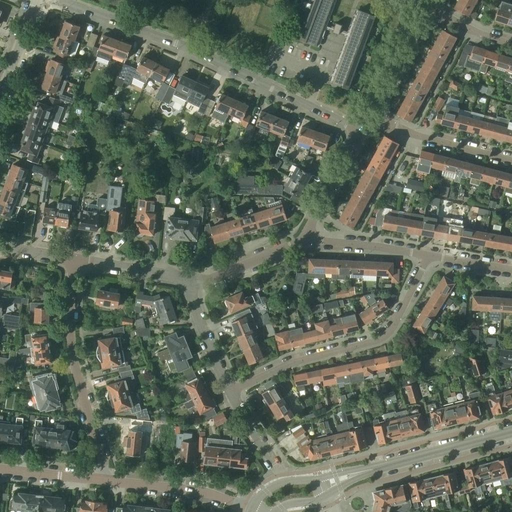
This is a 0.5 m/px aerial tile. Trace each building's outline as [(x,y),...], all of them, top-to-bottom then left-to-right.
[(333,0),(314,0),(310,12),(299,41),(316,47),(328,15),(333,0)] [(459,0),(455,8),(469,16),(477,0),(459,0)] [(495,20),(507,24),(511,12),(511,10),(511,4),(502,1),(500,8),(499,7),(495,20)] [(359,10),(332,83),(348,89),(375,16),(359,10)] [(61,34),(60,36),(75,41),(80,27),(66,21),(63,28),(61,27),(58,33),(61,34)] [(337,23),(336,24),(333,33),(339,35),(343,26),(337,23)] [(434,47),(448,54),(451,47),(455,50),(458,46),(454,44),(457,37),(443,30),(434,47)] [(94,47),(94,45),(98,34),(92,32),(87,45),(94,47)] [(104,35),(100,48),(94,45),(94,47),(87,66),(93,68),(97,56),(111,61),(113,55),(118,40),(104,35)] [(60,52),(59,56),(68,60),(70,55),(73,56),(79,42),(75,41),(60,36),(58,42),(55,41),(53,47),(56,48),(55,50),(60,52)] [(132,45),(118,40),(113,55),(127,60),(132,45)] [(468,55),(464,66),(479,71),(486,50),(474,46),(471,56),(468,55)] [(425,63),(439,71),(442,65),(446,67),(448,63),(444,61),(448,54),(434,47),(425,63)] [(499,54),(486,50),(479,71),(479,72),(485,74),(488,64),(495,66),(499,54)] [(458,64),(464,66),(468,55),(462,53),(458,64)] [(133,78),(146,84),(150,77),(157,63),(148,59),(149,57),(149,56),(146,54),(144,55),(143,56),(137,69),(131,66),(131,68),(126,79),(124,83),(130,85),(133,78)] [(505,77),(511,58),(499,54),(495,66),(493,73),(505,77)] [(49,67),(46,74),(61,79),(66,64),(68,60),(59,56),(57,61),(52,59),(51,61),(49,60),(47,66),(49,67)] [(131,68),(131,66),(123,63),(119,76),(126,79),(131,68)] [(170,69),(157,63),(150,77),(163,83),(170,69)] [(416,80),(429,88),(433,81),(437,83),(439,80),(435,78),(439,71),(425,63),(416,80)] [(41,88),(56,93),(61,79),(46,74),(41,88)] [(176,89),(174,95),(187,101),(189,96),(196,82),(182,76),(176,89)] [(461,86),(467,87),(469,81),(463,79),(461,86)] [(406,97),(421,105),(424,98),(428,100),(430,97),(426,94),(429,88),(416,80),(406,97)] [(453,80),(451,84),(449,86),(457,90),(461,84),(453,80)] [(209,88),(196,82),(189,96),(187,101),(200,108),(209,88)] [(156,97),(162,99),(169,86),(163,83),(156,97)] [(162,99),(162,101),(169,104),(174,95),(176,89),(169,86),(162,99)] [(62,100),(73,104),(74,99),(58,93),(56,98),(62,100)] [(227,113),(229,114),(235,100),(222,94),(211,117),(223,123),(227,113)] [(62,100),(56,98),(51,97),(48,105),(39,102),(37,107),(35,106),(32,113),(50,120),(55,106),(59,107),(62,100)] [(397,114),(411,122),(421,105),(406,97),(397,114)] [(440,98),(434,109),(439,112),(445,101),(440,98)] [(249,106),(235,100),(229,114),(242,119),(239,125),(246,128),(251,116),(245,114),(249,106)] [(438,114),(436,122),(454,127),(459,109),(459,108),(447,104),(444,116),(438,114)] [(459,109),(454,127),(467,130),(470,118),(472,112),(469,111),(459,109)] [(256,125),(269,130),(275,116),(274,116),(275,115),(274,113),(271,111),(269,112),(268,114),(261,111),(256,125)] [(470,118),(467,130),(480,134),(483,121),(484,115),(472,112),(470,118)] [(46,132),(50,120),(32,113),(28,125),(46,132)] [(113,125),(115,117),(109,115),(106,123),(113,125)] [(289,122),(275,116),(269,130),(283,136),(280,144),(286,146),(290,137),(284,134),(289,122)] [(495,124),(492,137),(505,140),(510,122),(510,121),(497,117),(495,124)] [(159,121),(154,119),(151,124),(156,127),(159,121)] [(495,124),(483,121),(480,134),(492,137),(495,124)] [(248,145),(256,127),(249,124),(241,143),(248,145)] [(42,143),(46,132),(28,125),(24,137),(42,143)] [(311,146),(316,131),(302,126),(297,141),(311,146)] [(146,127),(145,132),(156,135),(157,133),(168,137),(169,134),(157,131),(146,127)] [(330,136),(316,131),(311,146),(325,151),(330,136)] [(188,132),(185,137),(192,140),(194,135),(188,132)] [(376,153),(390,160),(394,154),(397,156),(399,152),(395,150),(399,144),(385,136),(376,153)] [(37,157),(42,143),(24,137),(21,144),(23,145),(22,149),(31,152),(28,160),(38,164),(40,158),(37,157)] [(204,149),(193,148),(192,159),(203,160),(204,149)] [(429,173),(431,167),(434,154),(422,151),(418,163),(425,165),(423,171),(429,173)] [(367,169),(381,177),(384,171),(388,173),(390,169),(386,167),(390,160),(376,153),(367,169)] [(447,157),(434,154),(431,167),(443,170),(447,157)] [(314,157),(308,156),(304,168),(310,169),(314,157)] [(459,161),(447,157),(443,170),(442,176),(454,179),(456,173),(459,161)] [(472,164),(459,161),(456,173),(463,175),(462,178),(467,179),(468,176),(472,164)] [(25,162),(23,168),(27,169),(28,169),(44,175),(45,169),(25,162)] [(10,169),(8,175),(24,181),(28,170),(27,169),(23,168),(14,164),(11,170),(10,169)] [(484,167),(472,164),(468,176),(471,177),(470,183),(479,186),(481,180),(484,167)] [(288,176),(291,178),(305,185),(312,175),(297,167),(294,173),(291,171),(288,176)] [(497,170),(484,167),(481,180),(494,183),(497,170)] [(358,186),(372,193),(375,187),(379,189),(381,185),(377,183),(381,177),(367,169),(358,186)] [(509,174),(497,170),(494,183),(506,186),(509,174)] [(24,181),(8,175),(5,181),(7,182),(5,188),(24,194),(29,182),(24,181)] [(235,176),(233,185),(231,194),(272,195),(282,195),(282,186),(253,185),(254,176),(235,176)] [(287,184),(284,190),(289,193),(290,191),(299,197),(302,191),(303,192),(306,187),(305,187),(305,185),(291,178),(288,176),(286,181),(287,184)] [(425,183),(408,179),(406,187),(422,191),(425,183)] [(43,180),(41,191),(40,201),(46,202),(47,192),(46,192),(48,181),(43,180)] [(425,187),(430,192),(434,189),(429,184),(425,187)] [(108,200),(107,209),(110,210),(108,230),(117,231),(117,232),(118,234),(123,234),(124,233),(124,231),(127,208),(121,207),(124,186),(110,185),(108,200)] [(349,203),(363,210),(366,204),(370,206),(372,202),(368,200),(372,193),(358,186),(349,203)] [(448,197),(450,188),(440,186),(438,195),(448,197)] [(1,193),(0,195),(0,199),(15,205),(20,207),(24,194),(5,188),(3,193),(1,193)] [(264,197),(267,205),(268,209),(272,223),(287,219),(281,200),(275,202),(274,197),(264,197)] [(97,230),(99,217),(105,218),(107,209),(108,200),(98,198),(97,205),(88,204),(87,211),(83,210),(82,212),(80,212),(79,217),(81,218),(80,228),(97,230)] [(15,205),(0,199),(0,218),(15,221),(20,207),(15,205)] [(140,199),(136,233),(138,233),(140,236),(143,236),(145,234),(154,235),(157,213),(154,213),(155,201),(140,199)] [(210,204),(212,211),(220,209),(218,202),(210,204)] [(59,203),(58,209),(56,224),(69,226),(72,206),(72,205),(59,203)] [(339,220),(353,227),(363,210),(349,203),(339,220)] [(43,222),(56,224),(58,209),(45,207),(43,222)] [(174,218),(175,212),(176,208),(166,207),(164,219),(170,220),(168,237),(182,238),(184,219),(174,218)] [(184,219),(182,238),(196,240),(198,223),(206,224),(208,208),(199,207),(198,215),(195,214),(194,221),(184,219)] [(395,230),(398,217),(399,212),(391,211),(392,209),(380,207),(377,213),(375,225),(382,227),(382,228),(395,230)] [(238,213),(239,218),(244,232),(258,228),(253,213),(252,209),(238,213)] [(258,228),(272,223),(268,209),(253,213),(258,228)] [(24,223),(34,224),(36,211),(29,210),(24,223)] [(408,232),(411,214),(404,213),(403,218),(398,217),(395,230),(408,232)] [(411,214),(408,232),(421,234),(423,221),(424,216),(411,213),(411,214)] [(425,222),(423,221),(421,234),(434,237),(436,224),(437,219),(426,217),(425,222)] [(436,224),(434,237),(447,239),(449,226),(450,218),(444,217),(442,225),(436,224)] [(239,218),(225,222),(230,237),(244,232),(239,218)] [(215,242),(230,237),(225,222),(210,227),(209,224),(206,225),(204,239),(213,236),(215,242)] [(462,228),(449,226),(447,239),(460,241),(462,228)] [(474,230),(462,228),(460,241),(472,243),(474,230)] [(487,232),(485,245),(498,248),(499,235),(500,231),(493,229),(492,233),(487,232)] [(487,232),(474,230),(472,243),(485,245),(487,232)] [(511,238),(511,236),(499,235),(498,248),(510,250),(511,238)] [(307,277),(308,277),(325,278),(325,273),(325,259),(309,259),(309,273),(297,273),(295,279),(306,281),(307,277)] [(338,260),(325,259),(325,273),(333,273),(333,279),(337,279),(338,273),(338,260)] [(338,260),(338,273),(337,279),(346,280),(346,274),(351,274),(351,261),(338,260)] [(351,274),(351,278),(363,278),(364,261),(351,261),(351,274)] [(363,278),(363,280),(376,281),(377,275),(377,262),(364,261),(363,278)] [(398,269),(392,269),(393,263),(377,262),(377,275),(390,276),(390,283),(397,283),(398,269)] [(0,287),(10,289),(11,288),(14,289),(16,281),(12,280),(13,272),(4,270),(0,268),(0,287)] [(444,276),(436,290),(447,297),(455,283),(444,276)] [(302,297),(306,281),(295,279),(293,291),(302,297)] [(100,290),(97,304),(117,307),(120,293),(118,293),(119,289),(110,288),(110,292),(100,290)] [(337,298),(347,296),(346,290),(342,291),(342,292),(337,293),(337,298)] [(452,300),(447,297),(436,290),(429,301),(440,308),(444,301),(449,305),(452,300)] [(250,303),(255,301),(257,305),(262,303),(258,293),(248,297),(247,296),(244,298),(242,292),(241,293),(240,292),(239,291),(238,291),(237,291),(236,291),(235,291),(235,292),(234,293),(234,294),(234,295),(226,299),(226,300),(225,301),(227,305),(229,305),(231,311),(250,304),(250,303)] [(40,292),(40,299),(50,300),(50,293),(40,292)] [(138,294),(136,306),(136,313),(140,313),(141,306),(142,306),(142,303),(154,305),(157,313),(173,308),(169,296),(161,298),(160,295),(153,297),(138,294)] [(369,294),(364,295),(371,307),(377,315),(376,315),(377,317),(383,313),(382,312),(388,308),(383,299),(375,304),(369,294)] [(489,310),(489,297),(473,296),(473,309),(489,310)] [(501,321),(501,311),(502,298),(489,297),(489,310),(488,320),(501,321)] [(501,311),(511,311),(511,298),(502,298),(501,311)] [(422,312),(433,319),(440,308),(429,301),(422,312)] [(35,322),(49,322),(49,308),(45,308),(45,303),(31,302),(30,316),(35,316),(35,322)] [(371,307),(359,314),(365,323),(365,322),(366,325),(373,321),(371,319),(376,315),(377,315),(371,307)] [(161,317),(159,318),(161,325),(170,321),(171,323),(175,322),(174,320),(177,320),(173,308),(159,313),(161,317)] [(232,322),(238,336),(252,330),(258,328),(250,309),(234,315),(236,320),(232,322)] [(433,319),(422,312),(413,325),(424,332),(433,319)] [(355,313),(341,317),(345,333),(359,329),(356,319),(355,313)] [(4,314),(3,321),(19,324),(20,317),(4,314)] [(335,319),(328,321),(332,336),(345,333),(341,317),(335,319)] [(123,318),(122,325),(132,326),(133,320),(123,318)] [(323,322),(315,324),(316,329),(319,340),(320,339),(320,341),(325,339),(325,338),(332,336),(328,321),(327,318),(322,319),(323,322)] [(21,324),(19,324),(3,321),(2,327),(20,330),(21,324)] [(99,346),(98,346),(96,352),(99,353),(99,354),(119,351),(117,344),(121,343),(120,337),(123,337),(122,334),(125,333),(124,326),(113,328),(114,335),(107,336),(108,339),(98,340),(99,346)] [(289,332),(292,346),(306,343),(303,333),(302,330),(302,327),(288,331),(289,332)] [(139,336),(150,336),(150,328),(143,328),(136,328),(139,336)] [(309,328),(302,330),(306,343),(319,340),(316,329),(310,331),(309,328)] [(465,343),(477,345),(478,330),(466,329),(465,343)] [(242,348),(243,350),(258,344),(252,330),(238,336),(241,343),(239,343),(241,348),(242,348)] [(275,334),(279,350),(292,346),(289,332),(288,331),(275,334)] [(432,331),(430,337),(435,340),(438,334),(432,331)] [(50,348),(50,347),(51,345),(51,342),(49,341),(48,334),(38,336),(38,333),(32,334),(28,335),(29,342),(33,341),(34,348),(34,350),(50,348)] [(157,353),(159,357),(187,347),(183,337),(178,339),(177,337),(175,334),(166,338),(170,349),(169,350),(168,349),(157,353)] [(486,346),(495,347),(496,338),(487,338),(486,346)] [(258,344),(243,350),(249,364),(264,358),(258,344)] [(191,356),(187,347),(159,357),(161,362),(166,360),(170,372),(178,369),(181,376),(190,372),(185,358),(191,356)] [(457,347),(452,363),(472,368),(475,376),(485,373),(481,360),(469,357),(468,357),(464,356),(466,350),(457,347)] [(34,350),(34,348),(18,350),(19,355),(32,354),(32,357),(31,358),(32,362),(33,364),(36,363),(36,364),(52,362),(51,360),(53,358),(52,355),(51,354),(50,348),(34,350)] [(511,368),(511,364),(511,350),(501,349),(498,362),(499,362),(496,372),(511,368)] [(130,366),(128,366),(127,362),(125,363),(124,358),(120,358),(119,351),(99,354),(100,355),(97,357),(101,362),(102,362),(103,368),(112,366),(113,369),(118,368),(119,373),(120,373),(131,370),(130,366)] [(401,353),(388,356),(390,366),(403,363),(402,357),(401,353)] [(374,359),(376,369),(377,372),(386,370),(385,367),(390,366),(388,356),(374,359)] [(0,363),(9,365),(14,365),(15,360),(10,359),(0,357),(0,363)] [(376,369),(374,359),(361,361),(364,375),(365,375),(366,379),(373,378),(372,373),(373,373),(372,370),(376,369)] [(348,364),(347,364),(351,381),(351,382),(364,379),(364,375),(361,361),(354,363),(354,361),(352,360),(349,361),(348,363),(348,364)] [(334,367),(337,382),(343,381),(343,383),(351,381),(347,364),(334,367)] [(334,367),(321,369),(323,380),(324,385),(337,382),(334,367)] [(321,369),(307,372),(310,382),(323,380),(321,369)] [(109,391),(108,391),(107,397),(110,398),(110,399),(129,394),(127,386),(130,385),(129,380),(134,378),(132,370),(131,370),(120,373),(122,378),(115,380),(116,383),(107,385),(109,391)] [(190,372),(181,376),(184,384),(185,383),(190,392),(189,393),(190,393),(187,394),(186,399),(187,401),(191,399),(192,399),(207,392),(203,384),(206,383),(203,376),(200,378),(199,376),(193,379),(190,372)] [(303,384),(310,382),(307,372),(294,375),(297,391),(304,389),(303,384)] [(37,395),(58,390),(56,380),(53,381),(52,377),(47,378),(47,376),(38,378),(37,375),(32,376),(37,395)] [(406,386),(416,383),(414,377),(399,382),(401,388),(406,386)] [(442,378),(435,380),(437,387),(441,386),(441,385),(441,384),(442,383),(443,382),(442,378)] [(272,379),(262,384),(265,390),(262,393),(265,398),(263,400),(267,407),(270,406),(287,395),(287,394),(285,389),(282,385),(281,385),(280,384),(280,385),(278,386),(274,379),(272,379)] [(416,383),(406,386),(411,404),(421,401),(416,383)] [(426,383),(419,385),(422,397),(430,394),(426,383)] [(508,410),(502,392),(496,394),(492,383),(486,385),(486,387),(487,392),(486,393),(493,415),(508,410)] [(511,408),(511,385),(511,383),(506,385),(508,391),(502,392),(508,410),(511,408)] [(61,399),(58,390),(37,395),(39,402),(34,404),(35,409),(41,407),(41,409),(46,408),(47,410),(56,408),(55,406),(59,405),(58,400),(61,399)] [(187,401),(184,403),(186,409),(188,409),(194,406),(196,405),(201,414),(202,414),(206,421),(217,415),(214,408),(215,408),(214,407),(217,406),(214,399),(211,400),(207,392),(192,399),(191,399),(187,401)] [(7,393),(5,408),(13,409),(15,395),(7,393)] [(478,402),(483,401),(480,393),(469,395),(471,400),(465,402),(469,421),(476,419),(476,418),(481,416),(478,402)] [(125,412),(131,410),(132,414),(136,413),(137,419),(150,420),(147,409),(141,411),(139,404),(136,405),(135,400),(131,401),(129,394),(110,399),(110,400),(108,403),(112,406),(113,406),(115,412),(124,410),(125,412)] [(292,404),(287,395),(270,406),(277,419),(284,415),(287,420),(294,416),(288,406),(292,404)] [(456,396),(451,397),(458,422),(463,421),(463,422),(469,421),(465,402),(459,403),(459,401),(457,401),(456,396)] [(447,406),(442,408),(447,426),(453,425),(453,424),(458,422),(451,397),(447,398),(448,404),(447,404),(447,406)] [(363,412),(360,400),(354,403),(356,414),(363,412)] [(362,402),(364,411),(371,409),(369,401),(362,402)] [(440,428),(447,426),(442,408),(436,409),(435,404),(426,407),(427,412),(430,411),(434,428),(440,427),(440,428)] [(337,426),(339,434),(343,452),(348,451),(349,450),(354,448),(348,423),(344,406),(342,406),(340,407),(342,414),(341,415),(343,424),(337,426)] [(407,411),(408,417),(413,434),(418,433),(419,432),(424,431),(420,413),(419,413),(418,408),(407,411)] [(407,436),(413,434),(408,417),(407,411),(406,410),(395,413),(401,437),(406,436),(407,436)] [(394,412),(383,415),(386,423),(390,440),(396,439),(396,438),(401,437),(395,413),(395,412),(394,412)] [(223,413),(212,419),(217,429),(229,423),(223,413)] [(3,416),(0,415),(0,440),(2,441),(3,442),(8,443),(10,424),(2,423),(3,416)] [(16,425),(10,424),(8,443),(13,444),(14,442),(21,443),(23,418),(17,417),(16,425)] [(61,423),(58,447),(64,448),(65,450),(68,450),(69,451),(72,450),(73,448),(76,447),(74,441),(76,440),(74,432),(71,433),(71,431),(66,430),(67,418),(61,417),(61,423)] [(131,419),(131,425),(130,430),(129,430),(127,451),(126,451),(125,452),(125,453),(125,454),(125,455),(125,456),(126,456),(127,457),(128,457),(129,457),(130,457),(130,456),(131,456),(131,455),(139,456),(141,445),(145,445),(146,437),(142,437),(142,431),(138,431),(139,426),(144,426),(145,420),(131,419)] [(390,440),(386,423),(380,424),(378,419),(373,421),(374,426),(378,444),(383,442),(385,443),(389,442),(390,440)] [(46,447),(48,428),(42,427),(42,421),(36,420),(33,444),(40,445),(40,446),(46,447)] [(324,421),(325,429),(331,454),(337,453),(338,454),(343,452),(339,434),(333,435),(332,433),(331,433),(330,428),(328,420),(324,421)] [(55,429),(48,428),(46,447),(51,448),(52,446),(58,447),(61,423),(55,422),(55,429)] [(315,439),(320,458),(325,457),(326,455),(331,454),(325,429),(323,422),(319,423),(322,435),(321,436),(321,438),(315,439)] [(352,422),(348,423),(354,448),(354,449),(360,448),(361,449),(365,448),(365,447),(366,446),(362,428),(356,429),(355,427),(354,427),(352,422)] [(302,426),(292,433),(296,438),(306,431),(302,426)] [(176,433),(175,448),(182,448),(180,460),(184,461),(185,462),(188,462),(189,461),(193,462),(194,454),(196,454),(196,448),(195,448),(195,443),(191,442),(192,434),(183,433),(183,434),(176,433)] [(320,458),(315,439),(312,440),(308,435),(297,443),(306,456),(308,454),(311,459),(314,458),(315,459),(320,458)] [(217,464),(220,440),(207,438),(204,463),(206,463),(207,464),(210,465),(212,464),(217,464)] [(230,466),(232,449),(233,441),(220,440),(217,464),(222,465),(223,466),(227,467),(228,465),(230,466)] [(245,458),(245,454),(240,453),(241,450),(232,449),(230,466),(231,466),(232,467),(236,467),(237,466),(246,467),(247,458),(245,458)] [(505,485),(506,485),(511,483),(511,462),(510,457),(499,460),(505,485)] [(505,485),(499,460),(498,460),(487,463),(492,481),(501,479),(503,486),(505,485)] [(477,466),(481,484),(483,491),(487,490),(485,483),(492,481),(487,463),(477,466)] [(481,484),(477,466),(464,470),(468,485),(463,486),(465,492),(471,491),(470,487),(481,484)] [(463,486),(458,487),(455,472),(442,475),(443,475),(447,493),(459,490),(460,493),(465,492),(463,486)] [(436,496),(444,494),(447,507),(451,506),(447,493),(443,475),(432,478),(436,496)] [(428,498),(436,496),(432,478),(421,481),(424,499),(427,511),(429,511),(431,511),(428,498)] [(421,480),(409,483),(415,509),(418,508),(417,501),(424,499),(421,481),(421,480)] [(408,511),(410,503),(410,501),(408,494),(405,495),(402,485),(373,492),(375,499),(373,504),(390,508),(403,511),(408,511)] [(10,509),(26,511),(28,493),(26,493),(26,492),(21,491),(20,493),(14,492),(13,501),(11,501),(10,509)] [(29,493),(28,493),(26,511),(34,511),(33,511),(38,511),(40,495),(35,494),(34,492),(30,492),(29,493)] [(46,495),(40,495),(38,511),(51,511),(53,496),(52,496),(51,494),(47,494),(46,495)] [(54,496),(53,496),(51,511),(67,511),(68,507),(65,507),(66,498),(60,497),(59,495),(55,495),(54,496)] [(77,511),(93,511),(95,501),(94,501),(93,499),(89,498),(88,500),(82,499),(81,508),(78,508),(77,511)] [(95,501),(93,511),(114,511),(115,509),(107,508),(108,502),(102,502),(102,500),(97,499),(96,501),(95,501)] [(115,511),(136,511),(137,505),(135,505),(135,503),(130,503),(128,504),(124,504),(123,509),(116,508),(115,511)]
